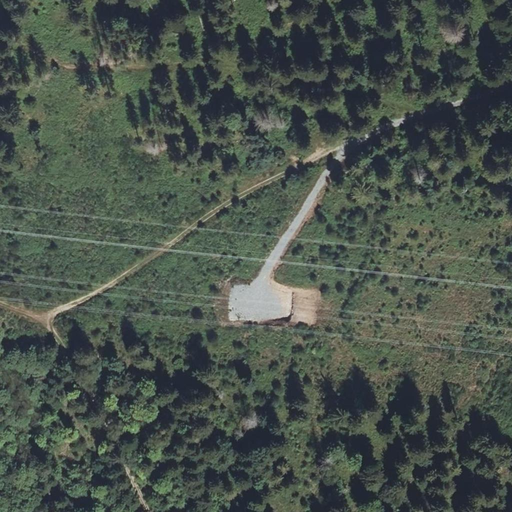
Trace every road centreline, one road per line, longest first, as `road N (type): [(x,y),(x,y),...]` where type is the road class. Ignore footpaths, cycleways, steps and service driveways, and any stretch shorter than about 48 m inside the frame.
road 1 (track): [(511,81),(327,149),(46,318)]
road 2 (track): [(148,511),(46,318)]
